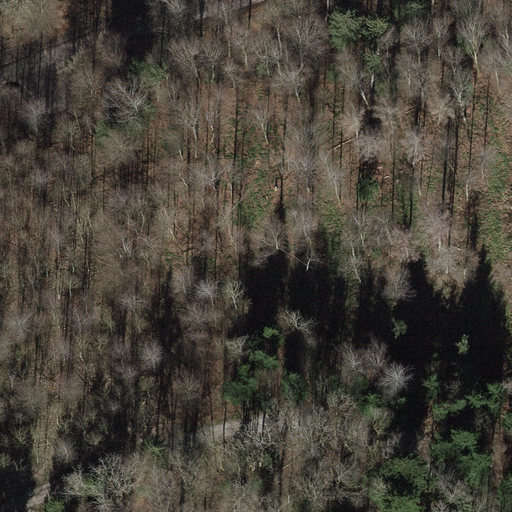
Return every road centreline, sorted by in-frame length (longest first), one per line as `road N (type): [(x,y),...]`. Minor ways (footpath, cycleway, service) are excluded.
road 1 (track): [(494,511),(349,430),(251,423),(159,447),(3,511)]
road 2 (track): [(218,0),(0,71)]
